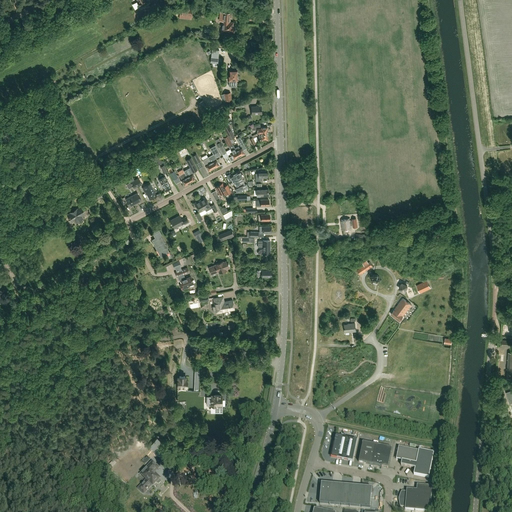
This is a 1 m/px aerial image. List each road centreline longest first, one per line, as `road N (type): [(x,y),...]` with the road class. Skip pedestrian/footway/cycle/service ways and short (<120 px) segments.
road 1 (track): [(283,339),(112,349),(0,403)]
road 2 (unclassified): [(499,273),(458,0)]
road 3 (secondary): [(275,405),(284,326),(280,140)]
road 4 (residential): [(151,271),(128,223),(280,140)]
road 5 (unclassified): [(474,511),(491,341)]
road 6 (unknown): [(130,233),(44,280),(21,279),(0,259)]
road 7 (secondary): [(280,140),(276,0)]
road 8 (track): [(315,418),(449,446)]
